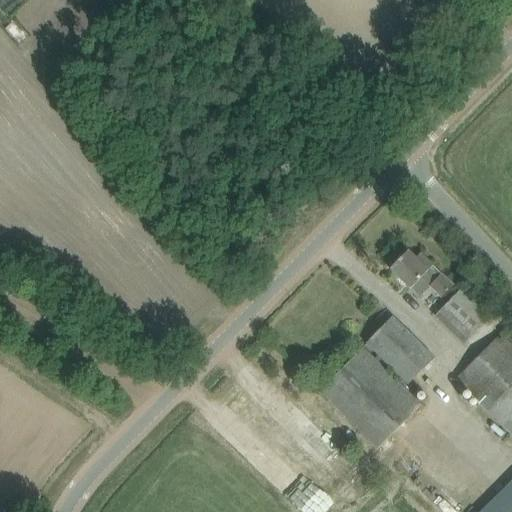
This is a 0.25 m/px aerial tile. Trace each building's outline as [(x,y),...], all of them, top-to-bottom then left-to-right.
[(389,270),(410,289),(418,297),(429,286),(440,298),(452,286),(419,254),(414,259),(407,252),(389,270)] [(459,291),(445,306),(436,316),(465,343),(488,319),(459,291)] [(319,391),(334,405),(376,448),(419,405),(387,373),(390,369),(406,386),(433,358),(392,318),(319,391)] [(511,436),(511,348),(499,336),(485,350),(478,357),(455,380),(511,436)] [(229,409),(251,409),(251,400),(229,401),(229,409)] [(333,456),(325,464),(345,484),(354,476),(333,456)] [(321,465),(304,481),(294,470),(279,484),(304,511),(337,511),(323,496),(337,483),(321,465)] [(511,511),(511,481),(481,511),(511,511)]
